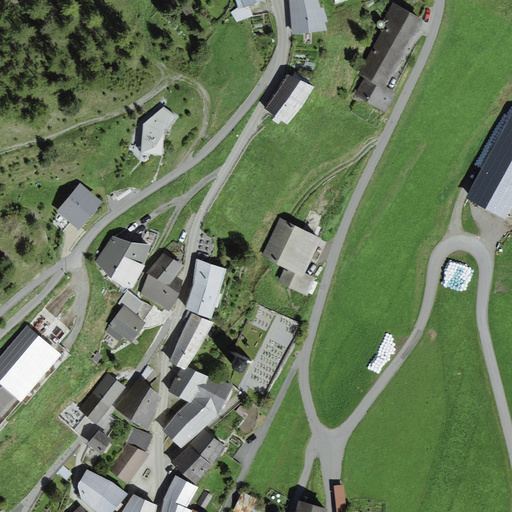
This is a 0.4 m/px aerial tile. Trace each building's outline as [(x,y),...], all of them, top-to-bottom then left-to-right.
[(318,0),(289,0),(294,36),(328,32),(318,0)] [(424,20),(398,7),(362,77),(367,79),(358,97),(390,114),(400,95),(388,89),(424,20)] [(291,75),(271,110),(294,124),(315,90),(291,75)] [(163,110),(143,126),(166,135),(177,120),(163,110)] [(143,126),(140,156),(163,158),(166,135),(143,126)] [(92,215),(68,197),(57,212),(80,230),(92,215)] [(278,219),(264,257),(287,265),(306,273),(321,235),(278,219)] [(132,243),(113,239),(97,268),(132,286),(145,261),(148,245),(132,242),(132,243)] [(164,253),(140,293),(167,309),(190,269),(164,253)] [(217,316),(229,268),(201,261),(189,309),(217,316)] [(306,273),(287,265),(280,282),(308,293),(315,276),(306,273)] [(121,310),(110,326),(131,341),(142,325),(121,310)] [(214,322),(190,313),(171,359),(187,368),(214,322)] [(250,356),(239,352),(234,363),(244,368),(250,356)] [(191,402),(166,429),(182,446),(220,411),(237,382),(187,368),(171,389),(191,402)] [(77,406),(94,421),(125,384),(108,370),(77,406)] [(165,399),(140,378),(115,408),(140,429),(165,399)] [(0,379),(0,418),(19,397),(0,379)] [(206,426),(175,462),(196,480),(227,444),(206,426)] [(133,431),(127,446),(114,470),(131,479),(145,454),(141,452),(147,437),(133,431)] [(107,440),(98,434),(92,442),(102,448),(107,440)] [(90,467),(71,492),(96,511),(113,511),(127,494),(90,467)] [(190,511),(192,509),(187,507),(198,486),(175,474),(164,498),(162,511),(190,511)] [(242,491),(233,509),(240,511),(252,511),(259,500),(242,491)] [(133,494),(119,511),(153,511),(155,503),(133,494)] [(327,511),(329,507),(298,499),(294,511),(327,511)]
